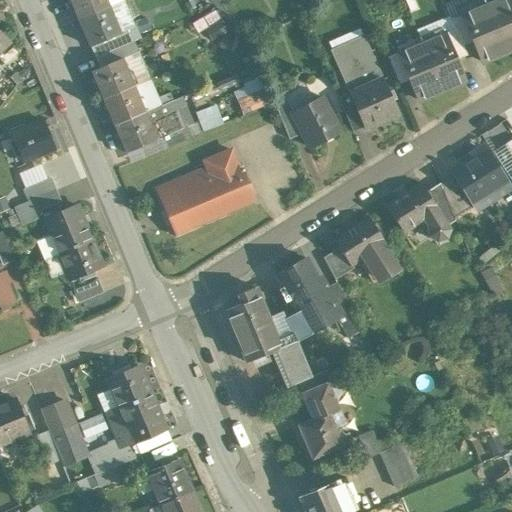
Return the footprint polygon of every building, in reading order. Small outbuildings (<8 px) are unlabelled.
[(70,0),(78,19),(109,7),(106,0),(70,0)] [(511,6),(509,0),(495,0),(484,5),(505,53),(511,50),(511,6)] [(484,5),(462,14),(474,42),(483,63),(505,53),(484,5)] [(109,7),(78,19),(90,47),(92,46),(120,34),(109,7)] [(474,42),(462,14),(451,19),(455,29),(462,46),(474,42)] [(455,29),(444,33),(455,61),(466,56),(462,46),(455,29)] [(0,32),(0,52),(10,43),(0,32)] [(444,33),(421,43),(441,91),(464,82),(455,61),(444,33)] [(120,34),(92,46),(96,56),(97,56),(125,44),(120,34)] [(383,79),(363,35),(330,50),(349,94),(382,79),(383,79)] [(97,56),(96,56),(101,68),(121,60),(140,52),(134,40),(125,44),(97,56)] [(441,91),(421,43),(399,52),(410,79),(419,101),(441,91)] [(410,79),(399,52),(387,57),(398,84),(410,79)] [(101,68),(92,72),(102,99),(132,87),(121,60),(101,68)] [(397,112),(382,79),(349,94),(364,127),(397,112)] [(239,87),(245,111),(271,104),(266,81),(239,87)] [(132,87),(102,99),(113,126),(143,113),(132,87)] [(349,94),(338,98),(352,132),(364,127),(349,94)] [(284,96),(273,101),(289,138),(302,134),(291,112),(292,112),(284,96)] [(292,112),(291,112),(302,134),(309,148),(339,132),(321,97),(292,112)] [(201,111),(208,130),(227,122),(220,104),(201,111)] [(143,113),(113,126),(124,152),(154,140),(143,113)] [(42,121),(11,134),(21,160),(52,148),(42,121)] [(230,151),(204,162),(206,168),(155,190),(175,236),(191,230),(190,227),(252,201),(248,194),(252,192),(245,175),(241,176),(230,151)] [(486,152),(475,159),(472,153),(459,161),(462,166),(452,173),(470,203),(504,182),(486,152)] [(48,179),(22,189),(27,202),(53,191),(48,179)] [(465,203),(452,182),(441,189),(441,190),(450,213),(465,203)] [(425,192),(424,193),(436,212),(446,227),(447,226),(454,222),(450,213),(441,190),(441,189),(439,184),(425,192)] [(420,185),(385,207),(402,234),(422,221),(436,212),(424,193),(425,192),(420,185)] [(53,191),(27,202),(32,214),(58,203),(53,191)] [(76,207),(43,220),(57,254),(89,241),(76,207)] [(436,212),(422,221),(426,227),(427,237),(435,243),(445,240),(449,230),(447,226),(446,227),(436,212)] [(367,219),(333,241),(338,249),(349,266),(350,266),(365,256),(382,245),(383,245),(367,219)] [(2,233),(0,233),(0,264),(12,260),(2,233)] [(100,268),(89,241),(57,254),(68,281),(100,268)] [(382,245),(365,256),(382,282),(399,271),(382,245)] [(349,266),(338,249),(322,259),(334,281),(352,269),(350,266),(349,266)] [(304,259),(275,275),(296,315),(285,320),(291,334),(295,344),(336,321),(331,312),(333,311),(323,293),(328,291),(327,290),(322,281),(317,283),(304,259)] [(0,273),(0,308),(12,303),(0,273)] [(97,279),(73,289),(78,303),(102,293),(97,279)] [(336,285),(327,290),(328,291),(323,293),(333,311),(331,312),(336,321),(340,329),(355,320),(336,285)] [(254,288),(235,296),(239,305),(258,297),(254,288)] [(268,319),(258,297),(239,305),(224,312),(245,363),(265,355),(265,356),(272,353),(269,346),(278,343),(277,341),(268,319)] [(282,313),(268,319),(277,341),(291,334),(285,320),(282,313)] [(291,334),(277,341),(278,343),(269,346),(272,353),(282,376),(305,366),(295,344),(291,334)] [(305,366),(282,376),(287,388),(297,384),(310,378),(305,366)] [(138,367),(106,381),(117,406),(117,407),(149,393),(138,367)] [(334,383),(329,371),(322,374),(327,385),(334,383)] [(310,378),(297,384),(301,395),(326,384),(327,386),(327,385),(322,374),(310,378)] [(326,384),(301,395),(312,420),(297,426),(311,459),(341,447),(341,446),(346,443),(339,428),(334,430),(328,415),(338,411),(327,386),(326,384)] [(149,393),(117,407),(125,426),(131,441),(163,427),(149,393)] [(15,400),(0,406),(0,444),(28,432),(15,400)] [(65,402),(40,413),(48,431),(49,435),(74,425),(65,402)] [(117,406),(104,411),(113,431),(125,426),(117,407),(117,406)] [(82,445),(74,425),(49,435),(57,455),(82,445)] [(48,431),(35,437),(46,465),(59,459),(57,455),(49,435),(48,431)] [(371,432),(357,438),(367,460),(379,455),(380,454),(371,432)] [(133,442),(110,452),(116,465),(118,464),(138,455),(133,442)] [(380,454),(379,455),(393,488),(416,478),(401,445),(380,454)] [(138,455),(118,464),(123,474),(123,476),(143,467),(138,455)] [(177,460),(146,473),(159,505),(191,492),(177,460)] [(116,465),(92,475),(97,487),(123,474),(118,464),(116,465)] [(92,475),(84,479),(89,490),(97,487),(92,475)] [(350,511),(337,481),(297,498),(303,511),(350,511)] [(199,511),(191,492),(159,505),(162,511),(199,511)]
